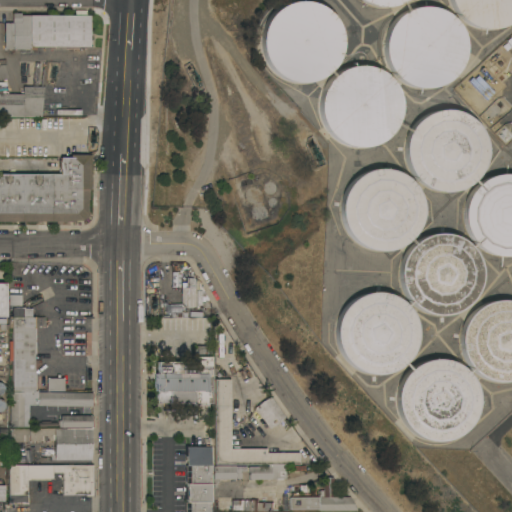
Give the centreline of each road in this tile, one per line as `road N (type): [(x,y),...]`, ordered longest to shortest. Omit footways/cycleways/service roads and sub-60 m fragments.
road 1 (residential): [(397,511),(304,415),(199,252)]
road 2 (residential): [(0,244),(178,244),(199,252)]
road 3 (secondary): [(119,511),(120,322)]
road 4 (secondary): [(124,151),(131,0)]
